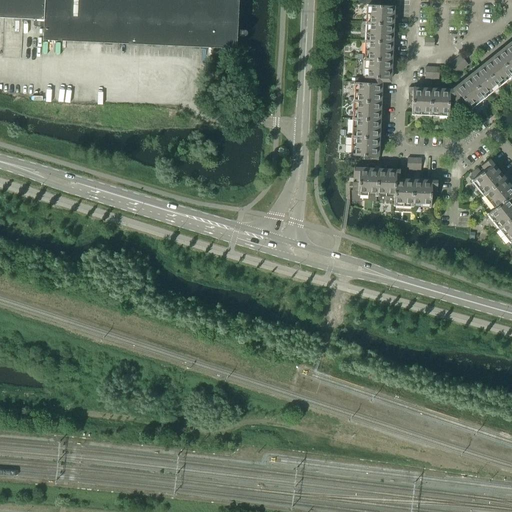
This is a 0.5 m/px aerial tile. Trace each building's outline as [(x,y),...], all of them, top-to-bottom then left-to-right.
[(0,0),(0,17),(44,19),(44,21),(37,20),(36,20),(35,21),(34,22),(34,23),(34,24),(34,25),(35,25),(35,26),(36,26),(43,26),(43,39),(236,48),(237,35),(244,36),(244,30),(237,30),(238,0),(0,0)] [(365,22),(365,23),(393,24),(394,6),(394,2),(387,1),(387,5),(378,5),(378,1),(366,0),(366,3),(366,4),(366,6),(368,6),(367,22),(365,22)] [(365,40),(365,41),(393,42),(393,24),(365,23),(365,24),(367,24),(366,40),(365,40)] [(364,58),(364,59),(392,60),(393,42),(365,41),(365,42),(366,42),(365,58),(364,58)] [(511,43),(510,42),(496,54),(511,73),(511,43)] [(511,73),(496,54),(482,65),(500,86),(501,86),(500,84),(511,75),(511,73)] [(460,55),(455,60),(462,69),(468,65),(460,55)] [(355,77),(355,82),(363,82),(363,80),(382,81),(382,78),(391,79),(392,60),(364,59),(364,60),(365,60),(364,76),(363,75),(363,78),(355,77)] [(462,69),(455,60),(449,64),(457,73),(462,69)] [(482,65),(468,76),(486,98),(487,97),(486,96),(498,86),(498,87),(500,86),(482,65)] [(454,88),(452,89),(458,107),(459,107),(465,102),(471,109),(473,108),(472,107),(484,97),(484,99),(486,98),(468,76),(454,88)] [(353,99),(353,100),(381,102),(382,81),(363,80),(363,82),(355,82),(354,82),(354,86),(355,86),(354,99),(353,99)] [(408,87),(408,101),(412,101),(411,113),(411,115),(413,115),(413,114),(428,114),(428,116),(430,116),(431,88),(412,87),(408,87)] [(431,88),(430,116),(431,116),(431,115),(446,115),(446,117),(448,117),(449,107),(457,108),(458,107),(452,89),(431,88)] [(352,117),(352,118),(380,120),(381,102),(353,100),(353,102),(354,102),(354,117),(352,117)] [(351,135),(351,136),(379,138),(380,120),(352,118),(352,120),(353,120),(353,135),(351,135)] [(350,153),(350,155),(357,155),(357,159),(364,160),(364,156),(371,156),(371,160),(378,160),(378,156),(379,138),(351,136),(351,138),(353,138),(352,153),(350,153)] [(478,168),(471,174),(474,178),(471,181),(472,182),(473,181),(483,193),(482,194),(482,195),(504,177),(493,163),(489,159),(481,166),(484,170),(481,172),(478,168)] [(375,196),(376,196),(378,168),(354,167),(353,178),(356,178),(356,182),(353,182),(353,191),(358,191),(358,195),(360,195),(360,194),(375,195),(375,196)] [(393,197),(394,197),(395,178),(396,178),(396,169),(378,168),(376,196),(378,196),(378,195),(393,195),(393,197)] [(511,186),(504,177),(482,195),(483,196),(485,195),(494,207),(493,208),(493,209),(494,209),(509,197),(509,198),(511,195),(511,186)] [(410,207),(412,207),(413,179),(396,178),(395,178),(394,197),(393,206),(395,206),(395,205),(410,205),(410,207)] [(413,179),(412,207),(413,207),(413,205),(429,206),(428,208),(430,208),(431,199),(436,200),(437,180),(413,179)] [(493,209),(486,214),(488,216),(489,215),(498,227),(497,228),(498,229),(511,217),(511,201),(509,198),(509,197),(494,209),(493,209)] [(511,217),(498,229),(499,230),(500,229),(510,241),(508,242),(510,243),(511,246),(511,217)]
